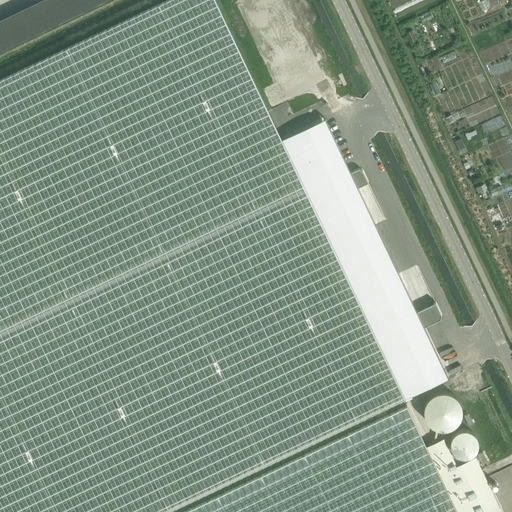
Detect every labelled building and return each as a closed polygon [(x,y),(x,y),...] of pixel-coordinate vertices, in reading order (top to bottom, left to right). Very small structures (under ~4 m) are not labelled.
[(0,79),(0,511),(164,511),(404,398),(281,139),(256,86),(215,0),(167,0),(52,54),(0,79)] [(322,119),(281,139),(404,398),(448,377),(424,327),(440,319),(441,315),(435,302),(417,311),(358,187),(368,182),(362,170),(358,168),(350,172),(346,163),(325,118),(322,119)] [(478,195),(484,191),(480,183),(474,186),(478,195)] [(427,422),(431,426),(437,428),(443,429),(448,428),(454,426),(458,421),(461,416),(462,411),(461,404),(458,398),(453,394),(447,391),(440,390),(434,392),(429,395),(425,400),(423,405),(423,411),(424,417),(427,422)] [(407,406),(183,511),(501,511),(475,455),(456,464),(443,437),(426,446),(407,406)] [(464,415),(469,426),(473,424),(468,413),(464,415)] [(453,451),(457,455),(462,456),(468,455),(473,452),(476,447),(477,442),(476,436),(473,432),(468,429),(463,428),(457,430),(453,433),(450,437),(449,442),(450,447),(453,451)] [(477,455),(483,466),(488,464),(483,452),(477,455)]
